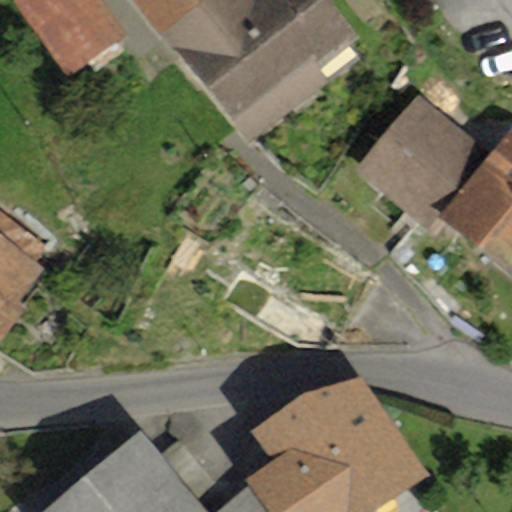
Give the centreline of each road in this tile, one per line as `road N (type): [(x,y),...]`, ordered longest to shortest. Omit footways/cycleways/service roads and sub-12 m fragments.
road 1 (tertiary): [(0,403),(342,370),(408,374),(511,398)]
road 2 (unknown): [(463,388),(357,239),(251,164),(160,64)]
